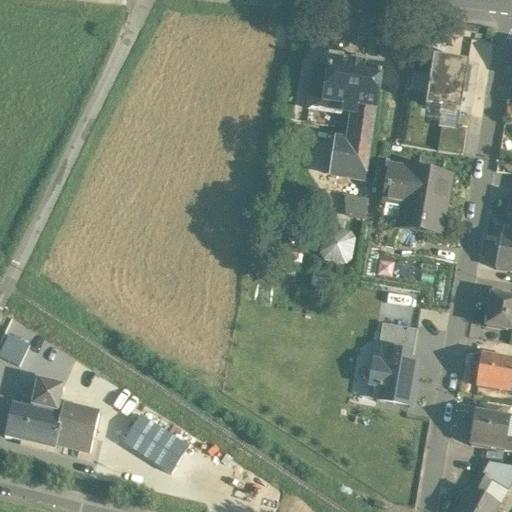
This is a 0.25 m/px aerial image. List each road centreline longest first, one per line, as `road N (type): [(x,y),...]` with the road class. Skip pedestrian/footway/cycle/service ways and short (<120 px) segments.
road 1 (residential): [(0,301),(142,0)]
road 2 (residential): [(0,481),(118,511)]
